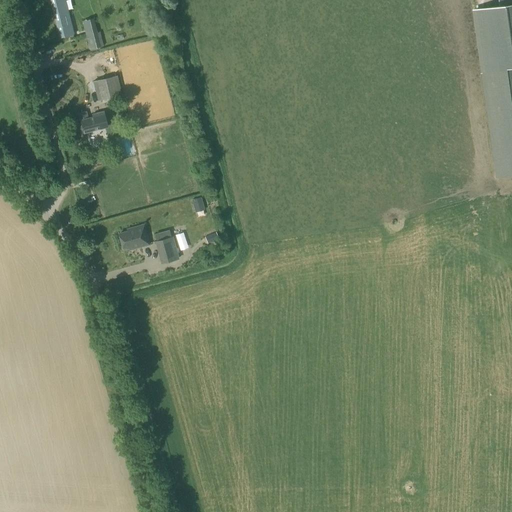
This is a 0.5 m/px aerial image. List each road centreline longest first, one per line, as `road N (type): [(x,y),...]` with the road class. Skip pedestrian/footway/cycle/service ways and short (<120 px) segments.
road 1 (unclassified): [(157,511),(86,270),(44,215)]
road 2 (unclassified): [(44,215),(64,181),(17,0)]
